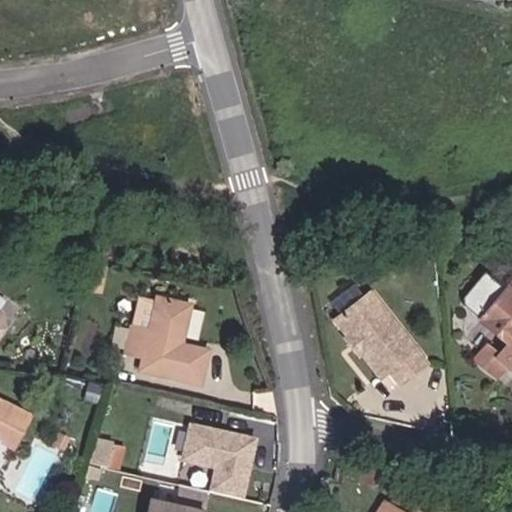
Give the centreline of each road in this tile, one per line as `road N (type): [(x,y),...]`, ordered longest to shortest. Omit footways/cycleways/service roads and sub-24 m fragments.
road 1 (residential): [(283,511),(296,398),(216,35)]
road 2 (residential): [(216,35),(0,73)]
